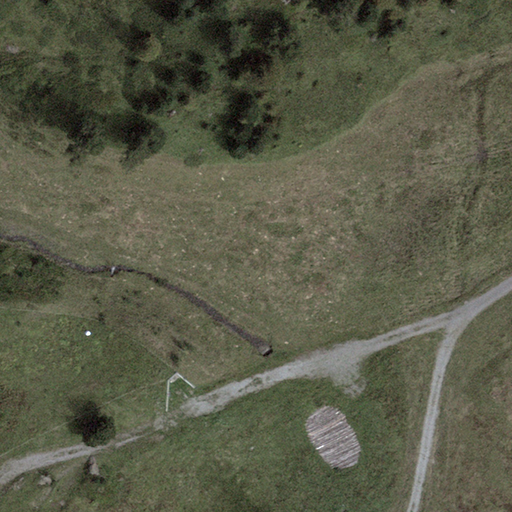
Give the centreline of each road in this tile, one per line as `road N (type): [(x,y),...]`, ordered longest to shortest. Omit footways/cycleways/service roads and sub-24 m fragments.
road 1 (track): [(0,490),(11,475),(47,458),(138,447),(228,396),(470,312)]
road 2 (track): [(470,312),(445,360),(420,511)]
